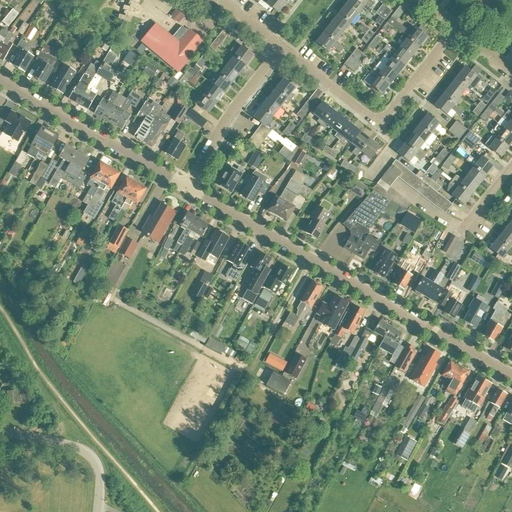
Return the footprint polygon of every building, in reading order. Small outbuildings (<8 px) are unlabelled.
[(8,0),(7,3),(14,9),(16,6),(21,0),(8,0)] [(130,12),(133,12),(133,2),(138,2),(137,0),(122,0),(122,18),(130,19),(130,12)] [(286,4),(281,0),(269,0),(266,4),(278,14),(286,4)] [(358,0),(349,0),(345,5),(357,14),(362,9),(368,13),(370,9),(358,0)] [(358,0),(370,9),(375,4),(369,0),(358,0)] [(345,5),(338,14),(350,24),(357,14),(345,5)] [(380,17),(379,18),(384,22),(392,12),(383,5),(376,14),(380,17)] [(16,6),(14,9),(2,23),(8,27),(22,10),(16,6)] [(184,17),(176,10),(170,17),(178,24),(184,17)] [(63,19),(68,22),(72,15),(67,12),(63,19)] [(392,27),(403,35),(419,48),(427,38),(415,28),(411,34),(396,22),(400,17),(395,13),(386,24),(391,28),(392,27)] [(338,14),(331,24),(343,33),(350,24),(338,14)] [(384,22),(379,18),(375,23),(380,27),(384,22)] [(17,33),(22,36),(28,26),(23,23),(17,33)] [(331,24),(323,33),(335,43),(336,42),(343,33),(331,24)] [(387,32),(391,28),(386,24),(382,28),(387,32)] [(141,42),(178,73),(192,56),(191,55),(202,41),(190,31),(178,44),(156,25),(141,42)] [(24,37),(30,41),(37,31),(31,27),(24,37)] [(365,35),(365,36),(370,40),(374,34),(369,30),(368,31),(363,27),(359,27),(357,29),(365,35)] [(87,34),(94,39),(97,34),(89,29),(87,34)] [(0,48),(9,33),(5,30),(4,31),(2,30),(0,32),(0,48)] [(222,32),(214,42),(219,46),(227,36),(222,32)] [(9,33),(0,48),(0,59),(3,62),(13,45),(10,43),(14,36),(9,33)] [(335,43),(323,33),(316,43),(328,52),(332,47),(339,53),(343,48),(336,42),(335,43)] [(404,42),(400,48),(412,57),(419,48),(403,35),(400,39),(404,42)] [(97,47),(106,52),(113,42),(104,36),(97,47)] [(370,40),(365,36),(361,41),(366,45),(370,40)] [(376,36),(372,41),(378,46),(382,40),(376,36)] [(16,56),(18,57),(13,66),(17,69),(17,70),(21,73),(22,71),(23,72),(33,57),(27,54),(31,47),(21,40),(17,48),(20,50),(16,56)] [(378,46),(372,41),(368,47),(374,51),(378,46)] [(219,46),(214,42),(210,48),(215,52),(219,46)] [(383,50),(387,53),(405,67),(412,57),(400,48),(396,52),(387,45),(383,50)] [(242,47),(234,57),(246,66),(254,56),(242,47)] [(356,49),(352,54),(362,63),(367,57),(356,49)] [(37,68),(38,68),(33,77),(38,80),(37,81),(41,84),(42,83),(43,84),(52,69),(56,62),(51,58),(41,52),(36,60),(40,62),(37,68)] [(389,61),(385,67),(397,76),(405,67),(387,53),(384,57),(389,61)] [(362,63),(352,54),(344,65),(354,73),(362,63)] [(204,55),(200,60),(205,64),(209,59),(204,55)] [(234,57),(227,66),(239,75),(246,66),(234,57)] [(205,64),(200,60),(196,66),(201,70),(205,64)] [(143,72),(147,64),(141,61),(138,67),(143,69),(141,71),(143,72)] [(96,74),(78,105),(87,110),(98,92),(94,89),(101,77),(110,82),(117,70),(103,62),(96,74)] [(152,79),(157,70),(147,64),(143,72),(142,73),(152,79)] [(73,71),(74,70),(69,68),(69,69),(63,66),(56,78),(57,79),(51,88),(56,91),(55,92),(60,94),(60,93),(62,94),(75,72),(73,71)] [(227,66),(219,76),(231,85),(239,75),(227,66)] [(477,76),(481,71),(475,66),(470,72),(476,77),(480,80),(481,79),(477,76)] [(375,68),(372,72),(390,86),(397,76),(385,67),(381,72),(375,68)] [(457,77),(469,87),(473,90),(481,80),(464,67),(457,77)] [(190,68),(182,78),(188,82),(195,72),(190,68)] [(69,99),(78,105),(96,74),(88,69),(84,75),(78,86),(77,85),(69,99)] [(390,86),(372,72),(369,75),(375,80),(370,86),(382,95),(390,86)] [(219,76),(212,85),(224,94),(231,85),(219,76)] [(457,77),(449,86),(461,96),(469,87),(457,77)] [(166,84),(173,89),(178,83),(171,78),(166,84)] [(188,82),(182,78),(178,83),(184,87),(188,82)] [(283,80),(276,89),(291,101),(294,96),(291,94),(295,89),(283,80)] [(212,85),(204,95),(216,104),(224,94),(212,85)] [(449,86),(442,96),(454,105),(461,96),(449,86)] [(276,89),(268,99),(280,108),(284,103),(287,105),(291,101),(276,89)] [(483,99),(488,103),(496,93),(491,89),(483,99)] [(94,114),(103,119),(118,95),(113,92),(107,102),(103,100),(94,114)] [(121,110),(112,124),(122,130),(130,116),(126,113),(130,106),(135,109),(141,98),(131,92),(126,101),(121,110)] [(490,105),(496,109),(504,99),(499,94),(490,105)] [(103,119),(112,124),(121,110),(126,101),(122,99),(123,98),(118,95),(103,119)] [(216,104),(204,95),(197,104),(209,113),(216,104)] [(454,105),(442,96),(434,106),(447,115),(450,110),(459,117),(463,112),(454,105)] [(268,99),(261,108),(273,118),(280,108),(268,99)] [(309,100),(301,110),(302,110),(301,111),(305,115),(314,104),(309,100)] [(134,137),(143,143),(148,134),(148,133),(151,129),(149,128),(156,117),(160,111),(159,111),(162,108),(153,102),(151,106),(145,102),(137,116),(144,121),(141,125),(139,123),(136,128),(138,130),(134,137)] [(480,102),(476,108),(481,112),(486,106),(480,102)] [(316,123),(320,126),(332,110),(323,103),(313,115),(319,119),(316,123)] [(148,134),(143,143),(152,149),(161,135),(160,134),(162,131),(163,132),(168,124),(171,119),(178,124),(187,110),(179,105),(171,118),(160,111),(156,117),(149,128),(151,129),(148,133),(148,134)] [(280,145),(291,153),(296,147),(285,139),(284,140),(272,131),(271,132),(265,127),(273,118),(261,108),(253,118),(262,124),(258,129),(267,137),(275,143),(276,141),(281,144),(280,145)] [(481,112),(476,108),(472,113),(477,117),(481,112)] [(488,108),(484,114),(489,118),(493,112),(488,108)] [(205,121),(191,110),(186,116),(192,120),(201,127),(202,128),(207,122),(205,121)] [(302,110),(301,110),(296,116),(302,120),(305,115),(301,111),(302,110)] [(326,125),(332,130),(342,118),(332,110),(320,126),(324,128),(326,125)] [(25,133),(31,123),(24,120),(17,115),(11,112),(5,122),(11,125),(5,135),(17,142),(23,132),(25,133)] [(489,118),(484,114),(480,119),(485,123),(489,118)] [(427,115),(419,125),(432,134),(431,134),(435,137),(438,133),(435,130),(439,124),(427,115)] [(508,124),(504,129),(511,135),(511,120),(505,115),(502,119),(508,124)] [(335,137),(339,141),(351,125),(342,118),(332,130),(337,134),(335,137)] [(456,122),(452,127),(462,136),(467,130),(456,122)] [(291,123),(286,128),(292,132),(296,127),(291,123)] [(489,133),(496,139),(508,148),(511,143),(511,135),(504,129),(497,124),(489,133)] [(346,141),(351,144),(361,132),(351,125),(339,141),(344,144),(346,141)] [(419,125),(412,134),(424,144),(424,143),(431,134),(432,134),(419,125)] [(462,136),(452,127),(448,132),(459,140),(462,136)] [(38,152),(50,132),(42,128),(30,148),(32,148),(27,156),(34,160),(38,152)] [(292,132),(286,128),(282,133),(288,137),(292,132)] [(264,142),(267,137),(258,129),(254,134),(264,142)] [(172,144),(166,154),(171,157),(170,158),(175,160),(175,159),(177,160),(182,152),(183,152),(185,149),(184,148),(185,146),(180,143),(184,135),(178,131),(171,143),(172,144)] [(58,137),(50,132),(38,152),(46,157),(58,137)] [(360,152),(370,140),(361,132),(351,144),(356,148),(352,154),(356,157),(360,152)] [(469,132),(465,138),(476,146),(480,141),(469,132)] [(260,146),(264,142),(254,134),(251,139),(260,146)] [(412,134),(405,143),(423,158),(426,154),(423,151),(427,146),(424,143),(424,144),(412,134)] [(301,140),(307,144),(311,138),(304,135),(301,140)] [(311,138),(307,144),(313,147),(316,142),(311,138)] [(476,146),(465,138),(461,142),(472,151),(476,146)] [(257,150),(260,146),(251,139),(247,144),(257,150)] [(508,148),(496,139),(489,148),(501,158),(508,148)] [(370,140),(360,152),(370,159),(380,147),(370,140)] [(423,158),(405,143),(397,153),(409,163),(414,157),(420,162),(423,158)] [(58,168),(62,170),(64,166),(68,168),(76,153),(65,146),(59,157),(63,160),(58,168)] [(322,153),(329,156),(332,151),(325,147),(322,153)] [(298,167),(306,153),(298,149),(290,163),(298,167)] [(443,150),(439,155),(444,159),(448,154),(443,150)] [(248,165),(256,170),(258,166),(264,156),(256,151),(248,165)] [(332,151),(329,156),(334,159),(337,154),(332,151)] [(13,168),(18,171),(27,156),(22,152),(13,168)] [(70,171),(79,176),(73,186),(79,189),(84,181),(87,175),(82,172),(89,160),(86,159),(87,158),(83,156),(83,157),(76,153),(68,168),(64,166),(62,170),(61,171),(66,174),(65,176),(67,177),(70,171)] [(444,159),(439,155),(435,160),(440,164),(444,159)] [(450,156),(446,161),(451,165),(456,160),(450,156)] [(466,161),(474,167),(486,177),(493,167),(481,158),(478,163),(470,157),(466,161)] [(42,177),(47,180),(57,163),(52,160),(42,177)] [(340,167),(347,170),(350,165),(343,161),(340,167)] [(401,173),(405,168),(395,161),(392,166),(401,173)] [(451,165),(446,161),(442,166),(447,170),(451,165)] [(30,183),(35,186),(40,177),(41,178),(48,166),(42,163),(30,183)] [(89,190),(95,193),(95,194),(110,169),(100,163),(91,178),(90,180),(90,181),(91,183),(93,184),(89,190)] [(350,165),(347,170),(357,177),(361,171),(350,165)] [(397,178),(397,177),(401,173),(392,166),(388,171),(397,178)] [(217,185),(231,193),(244,171),(239,169),(237,172),(228,167),(217,185)] [(474,167),(466,177),(478,186),(486,177),(474,167)] [(397,177),(402,181),(410,172),(405,168),(401,173),(397,177)] [(92,198),(88,206),(83,214),(94,220),(103,204),(99,202),(105,193),(103,191),(106,186),(110,189),(119,174),(110,169),(95,194),(95,193),(92,198)] [(428,187),(433,190),(437,193),(441,188),(435,183),(442,174),(437,170),(430,179),(430,180),(426,185),(428,187)] [(393,183),(397,178),(388,171),(384,175),(393,183)] [(430,180),(430,179),(419,171),(415,176),(419,179),(424,183),(426,185),(430,180)] [(252,203),(266,179),(256,172),(251,179),(241,196),(246,199),(246,200),(250,202),(251,202),(252,203)] [(402,181),(407,185),(414,176),(410,172),(402,181)] [(390,187),(393,183),(384,175),(380,180),(390,187)] [(407,185),(412,189),(419,179),(415,176),(414,176),(407,185)] [(456,176),(452,181),(471,196),(478,186),(466,177),(463,182),(456,176)] [(122,209),(136,184),(126,178),(117,193),(122,195),(108,219),(114,222),(121,209),(122,209)] [(297,194),(302,186),(301,185),(302,185),(291,179),(279,199),(275,197),(267,211),(269,212),(269,213),(272,215),(273,214),(277,216),(291,192),(296,195),(297,194)] [(412,189),(416,192),(424,183),(419,179),(412,189)] [(386,192),(390,187),(380,180),(377,185),(386,192)] [(348,191),(361,199),(367,189),(354,181),(348,191)] [(471,196),(452,181),(448,185),(456,191),(451,196),(463,205),(471,196)] [(416,192),(421,196),(428,187),(426,185),(424,183),(416,192)] [(145,189),(136,184),(122,209),(127,212),(132,202),(137,204),(145,189)] [(311,191),(302,186),(297,194),(306,200),(311,191)] [(421,196),(426,200),(433,190),(428,187),(421,196)] [(426,200),(431,203),(438,194),(437,193),(433,190),(426,200)] [(369,230),(391,202),(373,191),(343,225),(350,231),(351,229),(355,233),(352,238),(351,237),(344,249),(363,260),(369,249),(374,252),(380,241),(369,235),(367,237),(363,235),(366,229),(369,230)] [(291,192),(277,216),(280,218),(280,220),(284,221),(286,222),(294,208),(290,205),(296,195),(291,192)] [(431,203),(435,207),(442,198),(438,194),(431,203)] [(82,203),(88,206),(92,198),(87,195),(82,203)] [(435,207),(440,211),(447,201),(442,198),(435,207)] [(312,219),(304,232),(311,236),(311,238),(314,240),(316,239),(317,240),(325,226),(321,224),(331,207),(322,201),(318,207),(312,214),(310,217),(312,219)] [(447,201),(440,211),(445,215),(452,205),(447,201)] [(386,209),(396,214),(400,207),(391,202),(386,209)] [(141,233),(159,243),(176,213),(161,204),(153,218),(150,217),(141,233)] [(177,243),(182,246),(197,219),(187,213),(180,226),(185,229),(177,243)] [(400,225),(414,233),(421,221),(407,213),(400,225)] [(197,219),(182,246),(178,253),(184,256),(193,240),(192,240),(195,235),(201,238),(208,226),(197,219)] [(118,249),(128,231),(119,225),(109,244),(118,249)] [(62,238),(67,241),(70,234),(71,234),(73,229),(70,227),(67,232),(65,231),(62,238)] [(511,235),(505,230),(497,239),(509,249),(511,245),(511,235)] [(210,239),(211,240),(209,243),(206,241),(197,258),(205,262),(209,255),(217,259),(229,239),(225,237),(225,235),(220,232),(218,233),(215,231),(210,239)] [(442,252),(449,256),(458,239),(452,236),(442,252)] [(81,247),(85,241),(80,238),(76,244),(81,247)] [(118,252),(129,259),(137,245),(126,238),(118,252)] [(168,251),(169,251),(174,241),(168,238),(163,248),(164,248),(168,251)] [(511,250),(509,249),(497,239),(490,249),(502,258),(506,253),(511,257),(511,255),(511,250)] [(189,257),(193,259),(202,245),(198,242),(189,257)] [(225,277),(236,283),(246,267),(240,264),(245,255),(245,254),(248,248),(238,243),(228,262),(233,265),(225,277)] [(425,248),(419,259),(426,263),(432,252),(425,248)] [(378,263),(373,272),(377,275),(378,276),(381,278),(382,277),(383,278),(396,256),(384,250),(377,263),(378,263)] [(475,263),(480,255),(475,252),(470,260),(475,263)] [(258,271),(247,290),(257,296),(264,284),(263,284),(270,271),(265,268),(270,260),(260,254),(252,268),(258,271)] [(407,273),(411,268),(403,263),(396,274),(399,276),(394,284),(399,287),(399,289),(401,290),(403,289),(404,290),(412,276),(407,273)] [(446,278),(452,282),(461,267),(455,264),(446,278)] [(263,287),(274,294),(280,283),(285,286),(293,272),(281,265),(274,279),(269,276),(263,287)] [(81,268),(78,274),(84,277),(87,271),(81,268)] [(421,294),(425,297),(439,273),(434,270),(429,278),(430,279),(429,282),(422,278),(415,291),(416,292),(415,293),(420,296),(421,294)] [(439,273),(425,297),(430,300),(429,301),(434,304),(434,303),(436,303),(443,290),(437,286),(439,284),(444,276),(439,273)] [(466,290),(473,294),(481,280),(474,276),(466,290)] [(491,294),(498,299),(506,286),(498,281),(491,294)] [(191,296),(199,300),(206,288),(199,283),(191,296)] [(312,283),(299,306),(296,310),(298,310),(296,316),(290,313),(284,323),(293,328),(306,305),(310,308),(322,288),(321,288),(320,286),(317,284),(316,285),(312,283)] [(114,290),(106,286),(97,304),(105,308),(114,290)] [(460,299),(457,298),(460,293),(450,288),(440,306),(445,308),(442,313),(454,319),(461,306),(457,303),(460,299)] [(255,306),(264,311),(273,295),(264,290),(255,306)] [(477,296),(475,301),(474,300),(469,309),(471,310),(464,322),(474,328),(486,307),(481,304),(484,300),(477,296)] [(317,314),(323,318),(320,323),(333,330),(347,304),(343,301),(342,299),(338,297),(336,298),(334,297),(329,307),(323,304),(317,314)] [(492,342),(494,342),(502,328),(498,326),(508,309),(496,303),(492,310),(495,311),(486,327),(488,328),(483,336),(488,339),(488,341),(491,342),(492,342)] [(334,335),(340,338),(345,330),(352,333),(356,326),(357,327),(364,313),(363,312),(362,310),(360,309),(358,309),(354,307),(349,315),(346,313),(334,335)] [(382,342),(389,327),(379,321),(371,336),(376,339),(372,346),(378,349),(382,342)] [(400,333),(389,327),(382,342),(392,348),(400,333)] [(190,336),(205,344),(208,340),(192,332),(190,336)] [(354,353),(353,353),(350,360),(355,363),(359,355),(360,356),(369,338),(364,335),(354,353)] [(235,346),(246,351),(249,345),(244,342),(246,339),(240,336),(235,346)] [(350,346),(355,349),(360,340),(355,337),(350,346)] [(394,367),(404,373),(415,353),(412,351),(414,348),(407,344),(394,367)] [(223,352),(233,358),(236,353),(225,347),(223,352)] [(345,348),(335,368),(343,372),(353,352),(348,349),(345,348)] [(429,349),(424,358),(422,357),(409,379),(423,388),(436,365),(434,364),(440,355),(429,349)] [(269,351),(264,361),(282,370),(287,361),(269,351)] [(286,374),(296,379),(306,360),(296,355),(286,374)] [(441,387),(446,390),(459,367),(455,365),(455,363),(453,362),(451,363),(450,362),(442,376),(446,378),(441,387)] [(446,390),(445,393),(450,396),(452,394),(455,396),(468,373),(467,372),(467,370),(463,368),(462,369),(459,367),(446,390)] [(266,385),(284,395),(291,382),(273,373),(266,385)] [(373,409),(380,413),(391,389),(395,391),(400,379),(388,374),(373,409)] [(461,407),(473,414),(477,407),(479,408),(487,394),(485,394),(491,384),(478,377),(473,386),(471,385),(463,399),(465,400),(461,407)] [(373,392),(378,395),(381,388),(376,386),(373,392)] [(494,405),(489,414),(486,419),(491,421),(506,394),(503,392),(501,390),(498,390),(497,389),(489,403),(494,405)] [(23,390),(8,392),(10,406),(25,404),(25,399),(24,400),(23,390)] [(414,417),(425,399),(418,395),(408,414),(402,424),(409,428),(411,424),(415,418),(414,417)] [(437,422),(443,426),(458,402),(451,398),(446,406),(437,422)] [(511,402),(503,418),(511,424),(511,423),(511,402)] [(425,414),(429,407),(423,404),(420,411),(425,414)] [(363,423),(366,417),(365,416),(360,413),(356,411),(353,418),(363,423)] [(281,430),(288,433),(295,420),(289,416),(281,430)] [(463,430),(469,434),(476,422),(470,419),(463,430)] [(478,441),(482,444),(491,428),(487,426),(478,441)] [(491,435),(496,439),(501,430),(495,427),(491,435)] [(405,459),(414,441),(405,437),(396,455),(405,459)] [(244,443),(253,448),(256,442),(248,438),(244,443)] [(301,454),(307,457),(311,449),(305,446),(301,454)] [(511,446),(502,464),(510,469),(511,465),(511,446)] [(496,472),(494,477),(501,481),(504,476),(496,472)] [(421,487),(415,483),(408,496),(415,499),(421,487)]
